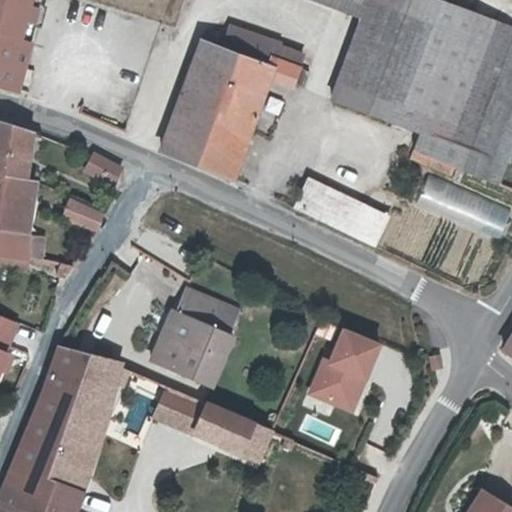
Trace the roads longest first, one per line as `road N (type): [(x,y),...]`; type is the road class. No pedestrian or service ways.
road 1 (tertiary): [(0,111),(157,166),(444,307),(475,346)]
road 2 (tertiary): [(394,511),(475,346)]
